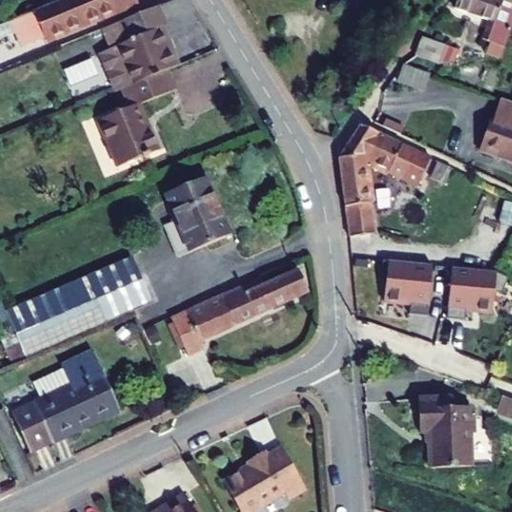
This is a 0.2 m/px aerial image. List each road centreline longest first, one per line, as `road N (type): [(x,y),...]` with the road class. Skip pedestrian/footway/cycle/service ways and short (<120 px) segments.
road 1 (residential): [(211,0),(320,192),(336,307),(324,356)]
road 2 (residential): [(324,356),(3,511)]
road 3 (unknown): [(329,233),(185,307)]
road 4 (residential): [(351,511),(341,403),(324,356)]
